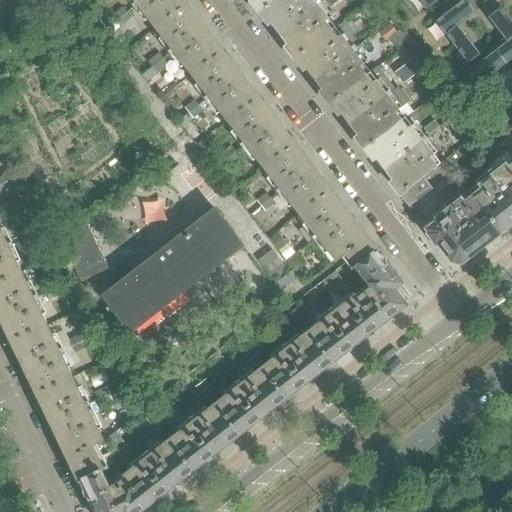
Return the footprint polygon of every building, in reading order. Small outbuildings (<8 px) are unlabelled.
[(186,5),(182,0),(132,0),(155,29),(186,5)] [(254,0),(255,0),(251,3),(260,14),(277,0),(254,0)] [(326,23),(329,20),(314,0),(277,0),(260,14),(268,25),(272,22),(290,46),(286,49),(295,59),(332,30),(326,23)] [(418,0),(426,10),(439,0),(418,0)] [(464,0),(435,23),(445,35),(457,25),(474,12),(464,0)] [(222,51),(201,24),(186,5),(155,29),(190,75),(222,51)] [(116,21),(127,13),(122,8),(112,16),(116,21)] [(111,35),(131,19),(127,13),(116,21),(106,30),(111,35)] [(511,17),(499,27),(511,44),(511,17)] [(457,25),(445,35),(468,65),(480,55),(457,25)] [(364,65),(353,51),(342,36),(338,39),(332,30),(295,59),(303,70),(307,67),(325,91),(321,94),(330,105),(367,76),(361,68),(364,65)] [(258,98),(236,69),(222,51),(190,75),(227,122),(258,98)] [(153,68),(163,59),(159,54),(148,62),(153,68)] [(147,82),(168,65),(163,59),(153,68),(142,76),(147,82)] [(511,67),(506,60),(481,79),(490,91),(491,90),(492,92),(511,76),(511,67)] [(399,110),(388,96),(395,90),(378,67),(367,76),(330,105),(338,115),(342,113),(360,136),(357,139),(365,150),(402,121),(396,113),(399,110)] [(404,83),(418,73),(413,67),(400,77),(404,83)] [(408,89),(422,79),(418,73),(404,83),(408,89)] [(485,119),(502,105),(492,92),(491,90),(490,91),(473,104),(485,119)] [(294,144),(273,116),(258,98),(227,122),(263,168),(294,144)] [(189,114),(199,106),(195,100),(185,108),(189,114)] [(485,119),(473,104),(462,112),(473,127),(485,119)] [(193,119),(203,111),(199,106),(189,114),(193,119)] [(183,128),(193,120),(188,114),(178,122),(183,128)] [(437,167),(448,158),(437,144),(430,150),(412,127),(408,129),(402,121),(365,150),(373,161),(377,158),(395,182),(392,184),(401,196),(424,179),(438,167),(437,167)] [(430,135),(439,128),(434,122),(425,129),(430,135)] [(330,191),(309,163),(294,144),(263,168),(299,215),(330,191)] [(225,160),(235,152),(230,146),(220,155),(225,160)] [(480,188),(472,195),(501,233),(511,224),(509,221),(511,218),(511,153),(509,150),(488,167),(493,173),(492,174),(477,185),(480,188)] [(229,166),(240,158),(235,152),(225,160),(229,166)] [(20,177),(15,168),(3,174),(7,183),(20,177)] [(24,186),(20,177),(7,183),(11,192),(24,186)] [(421,198),(432,189),(424,179),(401,196),(417,217),(429,207),(421,198)] [(0,193),(9,189),(6,183),(0,185),(0,193)] [(367,238),(345,209),(330,191),(299,215),(336,262),(345,255),(346,256),(345,255),(366,239),(367,239),(367,238)] [(261,208),(270,199),(266,194),(256,202),(261,208)] [(501,233),(472,195),(464,201),(461,197),(425,227),(452,263),(461,264),(501,233)] [(266,222),(260,215),(275,204),(270,199),(261,208),(251,216),(270,240),(276,234),(266,221),(266,222)] [(131,334),(242,247),(243,246),(215,210),(195,225),(103,297),(131,334)] [(45,229),(39,216),(30,220),(36,233),(45,229)] [(0,282),(22,271),(0,225),(0,282)] [(109,269),(88,225),(60,239),(81,282),(109,269)] [(20,241),(32,235),(30,229),(18,235),(20,241)] [(36,242),(48,236),(45,229),(36,233),(32,235),(20,241),(23,247),(36,241),(36,242)] [(388,266),(371,243),(367,238),(367,239),(366,239),(345,255),(346,256),(368,285),(355,296),(365,310),(373,304),(387,321),(406,306),(404,304),(409,300),(408,299),(410,297),(402,287),(401,287),(400,286),(402,284),(388,266)] [(287,270),(272,250),(258,261),(273,280),(287,270)] [(303,264),(296,254),(287,262),(294,271),(303,264)] [(40,307),(22,271),(0,282),(0,318),(12,342),(48,325),(53,322),(45,305),(40,307)] [(245,320),(298,279),(292,272),(277,283),(277,282),(238,312),(245,320)] [(347,286),(338,275),(333,280),(341,290),(347,286)] [(46,293),(58,287),(55,282),(44,288),(46,293)] [(61,295),(58,288),(45,294),(48,301),(61,295)] [(334,362),(387,321),(373,304),(365,310),(355,296),(309,331),(334,362)] [(307,317),(299,307),(293,311),(301,322),(307,317)] [(301,322),(293,311),(288,315),(296,326),(301,322)] [(196,359),(229,333),(223,324),(190,350),(196,359)] [(78,374),(66,349),(65,347),(60,349),(48,325),(12,342),(37,394),(73,377),(78,374)] [(311,380),(322,371),(334,362),(309,331),(263,367),(287,398),(311,380)] [(83,342),(80,335),(69,341),(72,347),(83,342)] [(86,348),(83,342),(72,347),(75,353),(86,348)] [(260,353),(252,343),(246,348),(254,358),(260,353)] [(254,358),(246,348),(241,352),(249,362),(254,358)] [(138,404),(191,363),(185,355),(131,396),(138,404)] [(241,434),(276,407),(287,398),(263,367),(217,403),(241,434)] [(87,405),(97,400),(101,406),(112,400),(106,388),(84,399),(73,377),(37,394),(67,458),(93,446),(103,440),(87,405)] [(214,389),(206,380),(201,384),(209,394),(214,389)] [(209,394),(201,384),(196,388),(203,398),(209,394)] [(194,471),(229,443),(241,434),(217,403),(206,412),(199,402),(186,412),(194,421),(170,440),(194,471)] [(168,426),(159,415),(154,420),(162,430),(168,426)] [(162,430),(154,420),(149,424),(157,434),(162,430)] [(123,441),(115,432),(110,436),(118,446),(123,441)] [(118,446),(110,436),(105,441),(113,450),(118,446)] [(147,508),(194,471),(170,440),(124,476),(147,508)] [(124,476),(118,463),(105,469),(93,446),(67,458),(89,502),(91,501),(95,509),(96,511),(141,511),(147,508),(124,476)]
